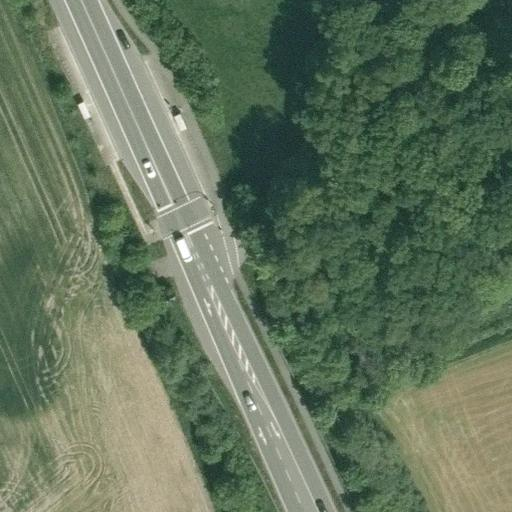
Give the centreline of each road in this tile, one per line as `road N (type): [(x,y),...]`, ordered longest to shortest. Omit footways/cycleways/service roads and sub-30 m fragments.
road 1 (primary): [(85,0),(318,511)]
road 2 (track): [(204,259),(231,236),(335,193),(375,0)]
